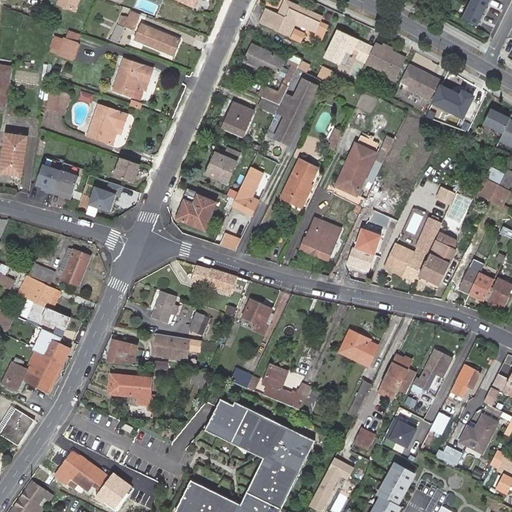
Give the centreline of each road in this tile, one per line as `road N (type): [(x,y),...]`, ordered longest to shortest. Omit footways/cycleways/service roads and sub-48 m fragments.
road 1 (residential): [(137,244),(465,319),(511,340)]
road 2 (residential): [(137,244),(243,0)]
road 3 (residential): [(65,413),(137,244)]
road 4 (residential): [(0,207),(137,244)]
road 5 (residential): [(363,0),(485,66)]
road 6 (residential): [(65,413),(174,465)]
